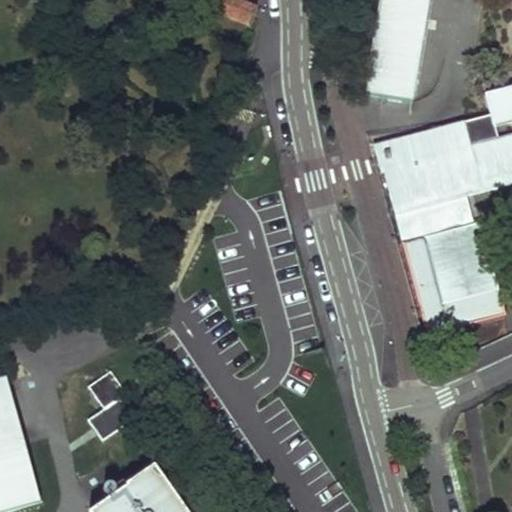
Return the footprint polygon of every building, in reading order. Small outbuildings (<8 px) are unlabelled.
[(226,0),(220,0),(215,17),(229,21),(249,26),(253,12),(252,10),(252,8),(226,0)] [(384,0),(368,97),(412,104),(430,0),(384,0)] [(511,88),(485,95),(491,116),(464,123),(446,128),(443,126),(431,128),(428,134),(430,141),(384,153),(388,169),(384,171),(403,244),(427,237),(445,305),(500,291),(482,223),(475,225),(468,197),(511,186),(511,88)] [(87,420),(101,441),(133,421),(119,400),(124,394),(110,371),(88,387),(102,410),(87,420)] [(0,386),(0,511),(27,511),(43,508),(9,384),(0,386)] [(85,448),(84,472),(105,474),(106,450),(85,448)] [(184,511),(157,474),(131,492),(131,493),(104,511),(184,511)]
